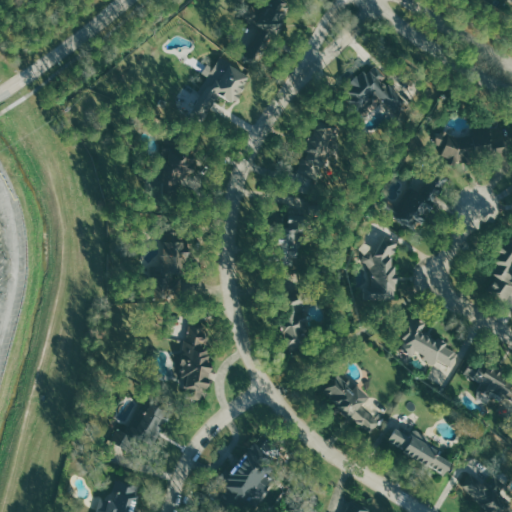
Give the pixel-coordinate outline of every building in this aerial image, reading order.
[(274,31),(291,3),(286,0),(262,0),(252,17),(274,31)] [(219,120),(231,96),(238,100),(252,75),(221,59),(213,75),(218,78),(201,110),(219,120)] [(343,88),(362,115),(385,99),(395,112),(406,104),(376,63),(343,88)] [(342,129),(321,119),(297,166),(317,176),(342,129)] [(443,153),(471,164),(479,143),(442,128),(436,142),(446,146),(443,153)] [(192,151),(187,155),(177,143),(140,173),(162,199),(204,165),(192,151)] [(423,170),(399,206),(390,200),(384,209),(417,230),(434,204),(426,198),(438,180),(423,170)] [(291,226),(277,227),(278,257),(306,256),(303,200),(289,201),(291,226)] [(154,297),(182,295),(180,262),(190,262),(189,240),(181,240),(180,231),(162,232),(164,254),(161,254),(162,265),(152,265),(154,297)] [(505,300),(511,289),(511,235),(510,234),(493,260),(498,263),(493,272),(498,276),(489,290),(505,300)] [(391,302),(400,279),(394,276),(398,265),(392,262),(401,241),(385,235),(380,248),(364,242),(361,250),(366,252),(362,262),(378,268),(368,293),(391,302)] [(283,349),(303,350),(306,299),(286,298),(283,349)] [(425,330),(428,324),(411,316),(401,336),(407,339),(401,350),(414,356),(416,353),(437,362),(438,360),(451,366),(458,352),(447,346),(449,342),(425,330)] [(216,329),(192,324),(178,395),(201,399),(216,329)] [(465,373),(511,400),(511,379),(481,361),(479,365),(472,361),(465,373)] [(363,404),(370,397),(357,384),(355,386),(349,380),(347,381),(340,373),(324,389),(369,434),(381,422),(363,404)] [(173,415),(151,400),(133,428),(156,442),(173,415)] [(388,443),(447,473),(456,457),(412,434),(411,435),(396,427),(388,443)] [(460,482),(488,511),(511,511),(511,499),(493,481),(486,488),(471,472),(460,482)] [(99,509),(98,511),(133,511),(142,488),(117,480),(106,511),(99,509)] [(370,511),(372,507),(352,500),(347,511),(370,511)]
